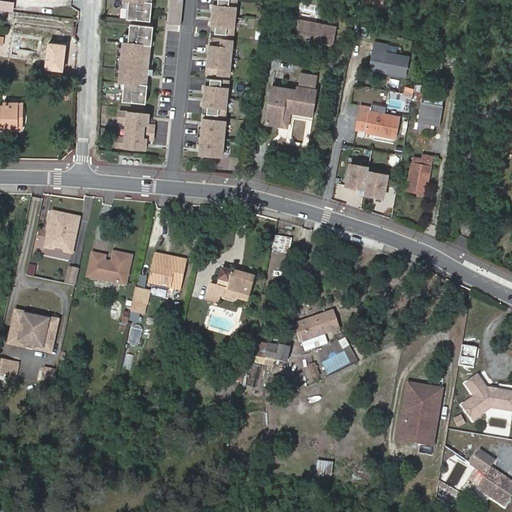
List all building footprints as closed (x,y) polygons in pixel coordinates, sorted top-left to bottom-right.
[(152,21),(154,0),(124,0),(130,1),(128,19),(152,21)] [(182,24),(184,1),(174,0),(171,0),(170,23),(182,24)] [(217,34),(234,35),(237,0),(219,0),(219,5),(214,5),(212,26),(218,26),(217,34)] [(336,26),(297,19),(293,38),(305,40),(306,37),(317,38),(317,42),(332,44),(336,26)] [(146,103),(153,27),(131,25),(130,43),(124,42),(120,82),(126,83),(124,101),(146,103)] [(38,57),(39,37),(11,35),(10,56),(38,57)] [(305,40),(305,43),(316,46),(317,42),(317,38),(306,37),(305,40)] [(230,75),(234,40),(211,38),(208,73),(230,75)] [(371,68),(407,75),(410,56),(388,51),(389,44),(376,41),(371,68)] [(67,44),(48,42),(45,70),(64,72),(67,44)] [(443,60),(430,58),(427,75),(440,78),(443,60)] [(298,87),(317,90),(319,76),(301,73),(298,87)] [(210,115),(227,116),(230,80),(213,79),(212,86),(207,86),(205,107),(210,107),(210,115)] [(426,86),(415,84),(412,100),(421,101),(421,104),(443,108),(444,100),(425,97),(426,86)] [(294,90),(273,86),(267,123),(280,126),(284,104),(313,109),(317,90),(298,87),(297,94),(293,93),(294,90)] [(404,86),(402,95),(411,97),(413,87),(404,86)] [(0,125),(1,126),(1,122),(15,122),(16,104),(3,103),(3,107),(0,107),(0,125)] [(368,106),(363,129),(394,137),(399,116),(384,112),(385,107),(371,103),(370,107),(368,106)] [(1,122),(1,126),(20,126),(21,104),(16,104),(15,122),(1,122)] [(284,104),(280,126),(283,126),(286,108),(313,112),(313,109),(284,104)] [(355,128),(363,129),(368,106),(361,104),(355,128)] [(432,123),(444,126),(447,109),(443,108),(421,104),(418,121),(432,123)] [(150,114),(120,111),(119,121),(128,122),(126,137),(117,136),(117,145),(147,148),(148,140),(155,141),(156,125),(150,124),(150,114)] [(223,157),(226,121),(204,119),(200,155),(223,157)] [(432,123),(418,121),(417,129),(430,131),(432,123)] [(413,156),(406,189),(425,193),(432,160),(423,158),(413,156)] [(369,166),(350,162),(346,183),(357,185),(356,190),(364,192),(368,170),(369,166)] [(387,174),(368,170),(364,192),(375,194),(374,199),(382,200),(387,174)] [(79,216),(52,210),(47,235),(54,237),(53,244),(65,247),(65,249),(72,251),(79,216)] [(294,228),(278,224),(274,246),(289,250),(294,228)] [(37,227),(34,253),(42,254),(44,228),(37,227)] [(54,237),(47,235),(45,243),(53,244),(54,237)] [(188,257),(157,251),(151,279),(182,285),(188,257)] [(106,255),(92,252),(86,276),(126,285),(131,257),(113,253),(110,266),(104,264),(106,255)] [(26,264),(25,275),(34,275),(35,264),(26,264)] [(66,281),(75,282),(79,266),(70,264),(66,281)] [(207,291),(218,294),(237,298),(238,295),(249,298),(254,274),(231,268),(230,271),(220,269),(218,279),(228,281),(227,287),(217,285),(208,283),(207,291)] [(228,281),(218,279),(217,285),(227,287),(228,281)] [(148,290),(136,288),(134,298),(133,301),(145,304),(148,290)] [(216,301),(218,294),(207,291),(205,299),(216,301)] [(145,304),(133,301),(131,308),(131,311),(143,313),(145,304)] [(295,324),(300,340),(324,332),(340,326),(334,310),(295,324)] [(26,313),(16,311),(12,332),(21,334),(19,341),(24,343),(27,346),(34,348),(37,346),(52,348),(58,320),(48,317),(48,319),(47,323),(25,318),(26,314),(26,313)] [(121,322),(128,324),(129,321),(130,314),(123,312),(121,322)] [(48,319),(26,314),(25,318),(47,323),(48,319)] [(138,344),(142,329),(133,327),(129,342),(138,344)] [(21,334),(12,332),(10,342),(27,346),(24,343),(19,341),(21,334)] [(324,332),(300,340),(304,349),(327,341),(324,332)] [(321,361),(328,374),(356,360),(345,338),(340,340),(344,350),(321,361)] [(287,360),(289,348),(258,342),(255,354),(287,360)] [(464,345),(460,364),(474,366),(478,347),(464,345)] [(9,359),(0,356),(0,370),(6,371),(9,359)] [(9,359),(6,371),(18,373),(20,361),(9,359)] [(320,374),(315,362),(309,365),(314,377),(320,374)] [(54,380),(57,367),(44,365),(42,378),(54,380)] [(461,404),(472,421),(492,407),(509,409),(511,393),(488,389),(479,376),(466,384),(474,396),(461,404)] [(408,407),(404,430),(431,435),(438,392),(415,388),(412,408),(408,407)] [(461,416),(454,420),(457,427),(464,424),(461,416)] [(429,447),(431,435),(404,430),(402,442),(429,447)] [(446,444),(464,448),(466,434),(449,430),(446,444)] [(495,460),(481,451),(471,465),(486,475),(477,488),(504,507),(511,495),(511,482),(490,467),(495,460)] [(317,467),(328,468),(329,461),(318,460),(317,467)] [(442,483),(439,487),(457,497),(459,493),(442,483)]
